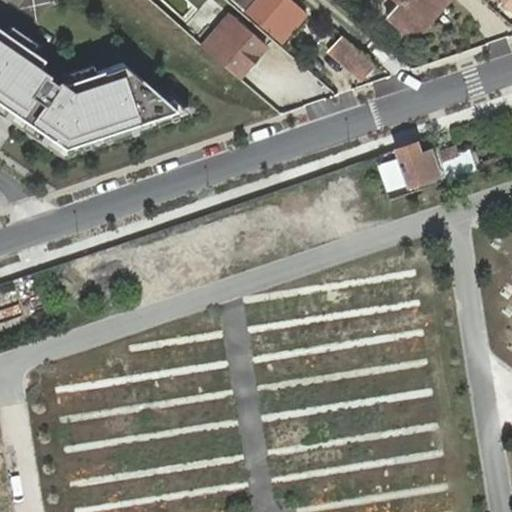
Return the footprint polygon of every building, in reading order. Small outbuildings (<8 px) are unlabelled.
[(185,7),(176,0),(166,0),(162,4),(176,16),(185,7)] [(295,9),(284,0),(232,0),(273,34),(295,9)] [(390,0),(395,4),(385,18),(412,42),(447,0),(390,0)] [(511,0),(497,0),(511,13),(511,0)] [(302,15),(295,9),(273,34),(280,40),(302,15)] [(203,46),(237,75),(259,47),(227,19),(203,46)] [(11,22),(6,29),(13,33),(31,47),(36,39),(18,26),(11,22)] [(6,29),(0,24),(0,99),(64,144),(176,106),(166,97),(124,58),(61,84),(36,66),(44,55),(31,47),(13,33),(6,29)] [(359,76),(372,62),(339,33),(326,47),(359,76)] [(0,110),(62,154),(191,111),(175,95),(166,97),(176,106),(64,144),(0,99),(0,110)] [(445,172),(448,180),(462,175),(455,152),(439,157),(437,150),(417,157),(413,143),(394,149),(406,184),(445,172)]
